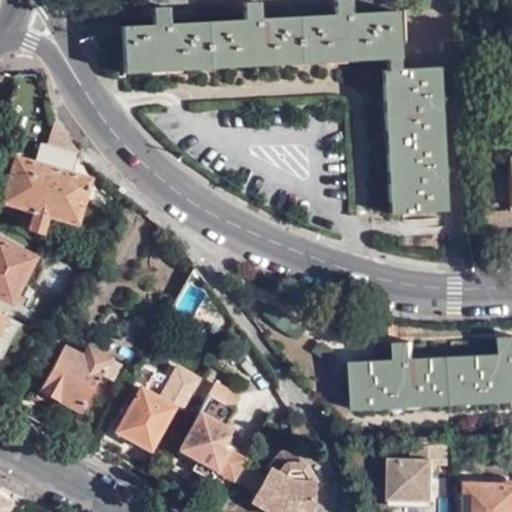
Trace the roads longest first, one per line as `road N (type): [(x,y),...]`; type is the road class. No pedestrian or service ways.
road 1 (residential): [(511,290),(424,286),(339,268),(197,204),(113,128),(57,44)]
road 2 (residential): [(0,442),(125,511)]
